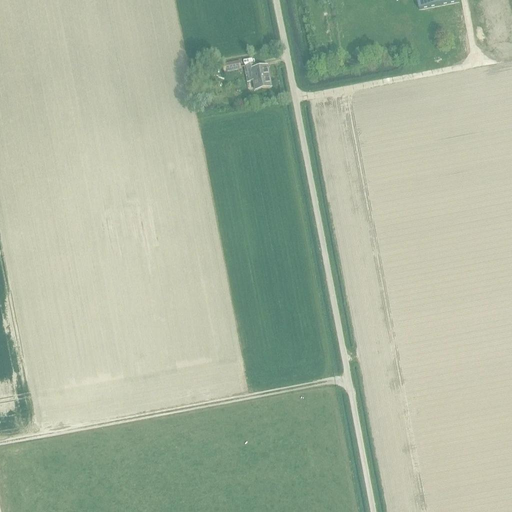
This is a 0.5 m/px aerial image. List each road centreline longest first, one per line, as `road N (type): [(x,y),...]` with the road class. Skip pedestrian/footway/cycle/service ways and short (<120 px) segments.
road 1 (unclassified): [(372,511),(276,0)]
road 2 (track): [(347,379),(0,443)]
